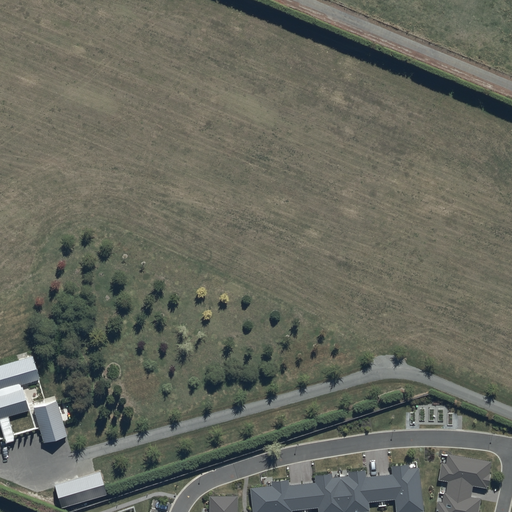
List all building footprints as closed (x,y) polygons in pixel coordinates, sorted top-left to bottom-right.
[(40,380),(32,357),(0,366),(0,419),(29,411),(21,386),(40,380)] [(57,403),(33,410),(44,444),(67,437),(57,403)] [(480,511),(479,511),(481,500),(470,498),(472,487),(487,489),(487,486),(489,486),(491,474),(489,474),(491,461),(448,454),(446,464),(441,463),(438,480),(447,482),(443,503),(438,502),(436,511),(480,511)] [(289,486),(288,480),(272,482),(272,486),(250,488),(252,511),(291,511),(292,511),(318,508),(318,511),(364,511),(370,511),(369,503),(395,500),(396,511),(423,511),(419,468),(409,469),(409,465),(391,467),(392,474),(366,477),(365,470),(348,472),(349,476),(332,478),(332,474),(314,476),(315,483),(289,486)] [(54,487),(61,509),(107,494),(100,472),(54,487)] [(236,511),(237,496),(209,497),(209,511),(236,511)]
